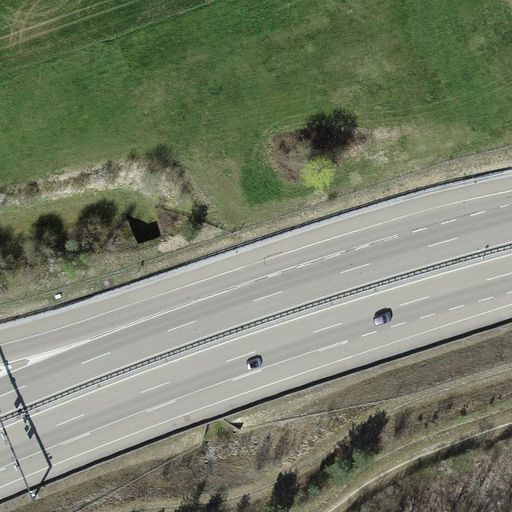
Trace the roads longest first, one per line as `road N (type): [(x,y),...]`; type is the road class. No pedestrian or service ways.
road 1 (motorway): [(0,448),(289,339),(511,271)]
road 2 (track): [(0,218),(114,196),(139,202),(217,424)]
road 3 (motorway): [(266,296),(0,400)]
road 4 (motorway): [(266,296),(160,305),(0,353)]
road 5 (motorway): [(511,221),(266,296)]
